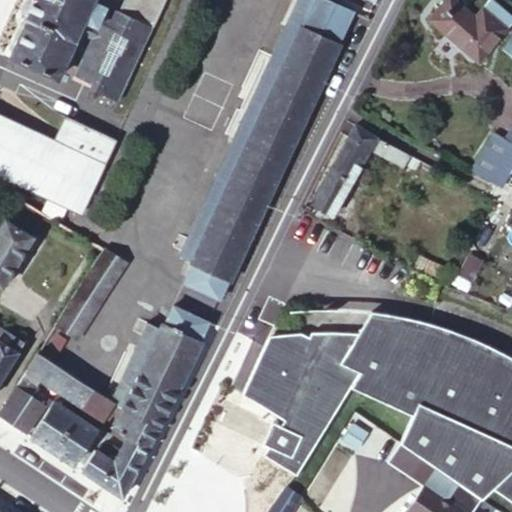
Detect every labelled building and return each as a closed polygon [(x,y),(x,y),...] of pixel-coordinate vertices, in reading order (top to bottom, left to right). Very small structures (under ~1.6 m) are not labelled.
[(35,0),(29,14),(11,53),(53,73),(75,28),(87,0),(35,0)] [(29,0),(24,11),(29,14),(35,0),(29,0)] [(99,0),(87,0),(75,28),(88,34),(77,58),(96,68),(91,78),(88,83),(116,96),(150,22),(104,0),(102,0),(102,1),(99,0)] [(223,272),(230,276),(290,144),(339,40),(338,38),(353,5),(340,0),(294,0),(230,139),(178,249),(190,255),(188,258),(193,260),(184,279),(212,292),(223,272)] [(501,27),(507,21),(484,1),(476,10),(463,0),(440,0),(429,13),(479,54),(501,27)] [(485,0),(484,1),(507,21),(511,14),(511,12),(497,0),(485,0)] [(96,68),(77,58),(72,70),(91,78),(96,68)] [(53,134),(0,109),(0,118),(56,145),(70,114),(64,111),(53,134)] [(56,145),(0,118),(0,135),(20,145),(5,174),(81,210),(114,135),(70,114),(56,145)] [(375,131),(355,119),(309,196),(329,209),(375,131)] [(511,127),(509,125),(504,134),(501,139),(510,145),(511,146),(511,127)] [(474,162),(493,174),(495,171),(510,145),(501,139),(504,134),(495,128),(474,162)] [(20,145),(0,135),(0,172),(5,174),(20,145)] [(377,146),(382,148),(387,138),(382,135),(377,146)] [(406,161),(411,150),(387,138),(382,148),(406,161)] [(511,146),(510,145),(495,171),(501,175),(509,162),(511,157),(511,146)] [(5,217),(0,224),(0,280),(1,281),(32,232),(5,217)] [(124,257),(105,245),(55,319),(75,332),(124,257)] [(472,288),(480,265),(467,261),(459,284),(472,288)] [(112,393),(157,422),(183,371),(201,336),(198,336),(208,317),(175,300),(165,319),(162,317),(159,323),(148,318),(112,393)] [(457,481),(482,498),(493,487),(511,499),(511,357),(507,355),(481,341),(427,320),(371,310),(357,331),(323,330),(270,333),(242,393),(261,405),(282,418),(279,424),(272,422),(261,443),(268,447),(264,453),(295,473),(340,402),(350,386),(410,413),(398,442),(437,467),(457,481)] [(0,377),(24,339),(2,324),(0,327),(0,377)] [(36,347),(25,365),(41,375),(73,397),(81,402),(83,403),(100,414),(110,397),(36,347)] [(25,365),(19,372),(36,383),(41,375),(25,365)] [(19,372),(13,382),(30,393),(36,383),(19,372)] [(13,382),(0,401),(0,412),(25,429),(43,401),(30,393),(13,382)] [(53,397),(30,432),(73,459),(94,425),(76,413),(53,397)] [(83,403),(76,413),(94,425),(96,420),(100,414),(83,403)] [(157,422),(124,404),(113,422),(122,427),(128,430),(147,442),(157,422)] [(128,430),(122,427),(119,434),(124,437),(128,430)] [(147,442),(128,430),(124,437),(119,445),(139,457),(147,442)] [(98,439),(94,445),(100,448),(103,442),(98,439)] [(94,445),(81,465),(121,491),(129,476),(110,463),(113,456),(100,448),(94,445)] [(110,463),(129,476),(139,457),(119,445),(113,456),(110,463)] [(465,511),(446,498),(457,481),(437,467),(405,511),(465,511)] [(288,511),(293,504),(277,493),(263,511),(288,511)]
